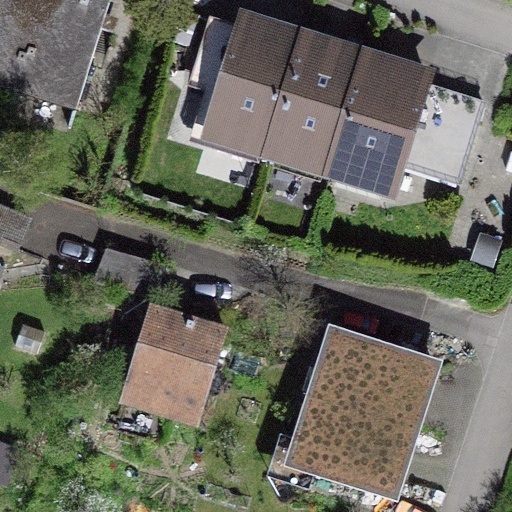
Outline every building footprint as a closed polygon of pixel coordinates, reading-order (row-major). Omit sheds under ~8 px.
[(0,0),(0,86),(14,91),(42,0),(0,0)] [(42,0),(14,91),(75,110),(109,0),(42,0)] [(294,41),(233,23),(196,148),(256,166),(294,41)] [(256,166),(314,184),(351,58),(294,41),(256,166)] [(314,184),(389,206),(426,81),(351,58),(314,184)] [(0,243),(10,219),(0,214),(0,243)] [(163,267),(105,251),(96,283),(154,299),(163,267)] [(224,339),(146,315),(117,405),(196,430),(224,339)] [(388,511),(433,378),(324,342),(276,485),(359,511),(388,511)] [(17,450),(0,444),(0,478),(7,481),(17,450)]
